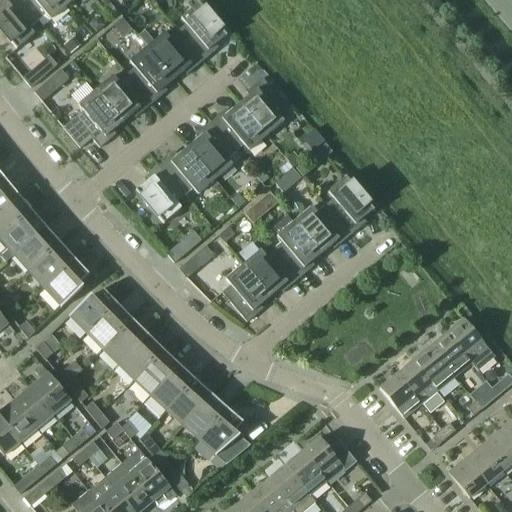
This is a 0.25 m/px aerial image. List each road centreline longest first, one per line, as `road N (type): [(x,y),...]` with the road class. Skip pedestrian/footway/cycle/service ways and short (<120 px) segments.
road 1 (residential): [(252,368),(206,336),(76,203)]
road 2 (residential): [(426,511),(338,402),(252,368)]
road 3 (residential): [(76,203),(240,62)]
road 4 (residential): [(252,368),(259,346),(385,241)]
road 5 (residential): [(76,203),(0,109)]
